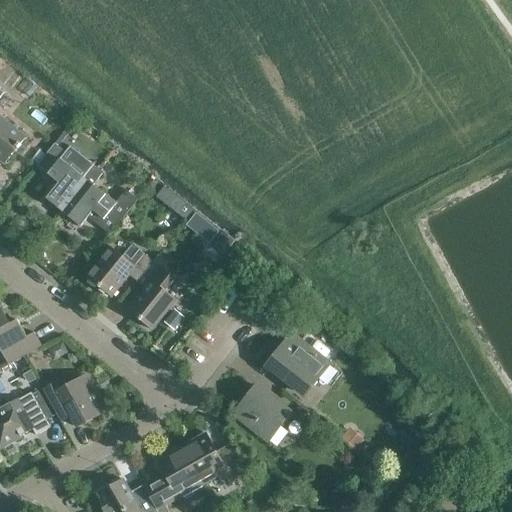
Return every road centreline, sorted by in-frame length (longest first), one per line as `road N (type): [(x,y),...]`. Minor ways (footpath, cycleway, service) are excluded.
road 1 (residential): [(0,262),(181,403)]
road 2 (residential): [(181,403),(43,483)]
